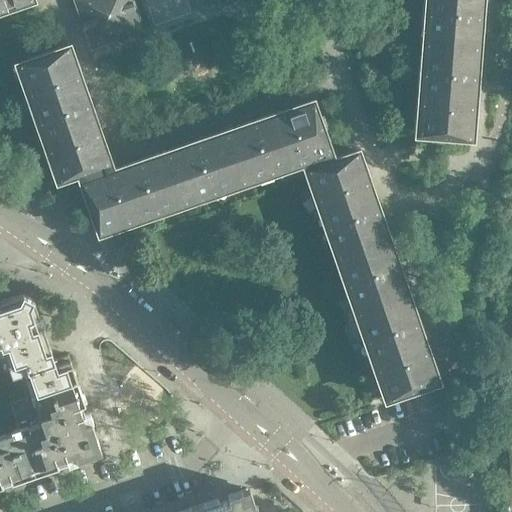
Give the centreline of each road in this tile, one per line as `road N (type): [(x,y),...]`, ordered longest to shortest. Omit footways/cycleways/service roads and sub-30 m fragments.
road 1 (residential): [(239,409),(76,264),(20,225)]
road 2 (residential): [(41,511),(193,463),(239,409)]
road 3 (residential): [(445,415),(328,455)]
